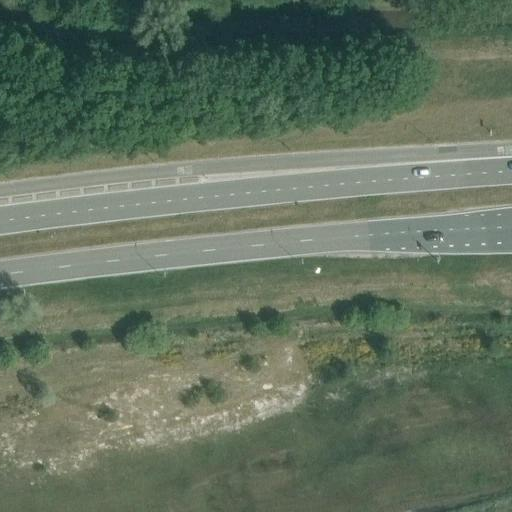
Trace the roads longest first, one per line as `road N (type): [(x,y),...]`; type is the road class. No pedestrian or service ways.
road 1 (primary): [(511,172),(0,221)]
road 2 (primary): [(0,273),(511,227)]
